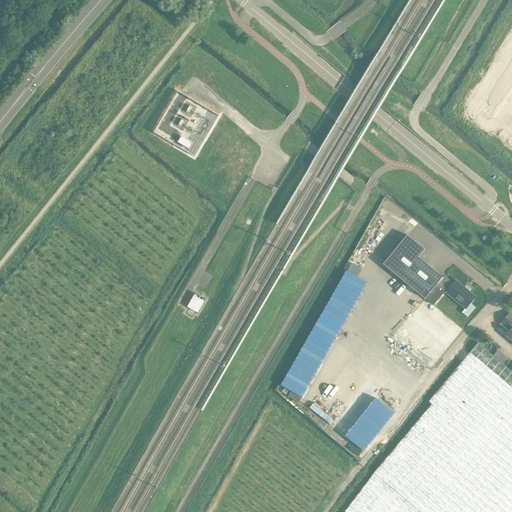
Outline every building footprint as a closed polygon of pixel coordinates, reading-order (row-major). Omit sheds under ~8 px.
[(511,91),(494,118),(511,130),(511,91)] [(192,143),(180,136),(176,143),(188,149),(192,143)] [(408,235),(383,265),(425,299),(443,277),(419,257),(425,250),(408,235)] [(443,277),(425,299),(433,306),(445,292),(466,309),(462,313),(468,317),(476,308),(471,303),(472,301),(473,302),(474,300),(476,297),(456,280),(453,284),(444,276),(443,277)] [(186,307),(196,314),(205,299),(194,293),(186,307)] [(322,377),(347,323),(346,323),(353,308),(331,297),(298,366),(322,377)] [(425,299),(393,338),(431,369),(463,330),(425,299)] [(511,313),(511,312),(501,324),(510,331),(506,336),(511,340),(511,313)] [(511,511),(511,371),(480,344),(475,340),(429,402),(432,404),(383,461),(344,511),(511,511)] [(365,408),(357,420),(354,418),(342,434),(363,450),(384,422),(365,408)]
